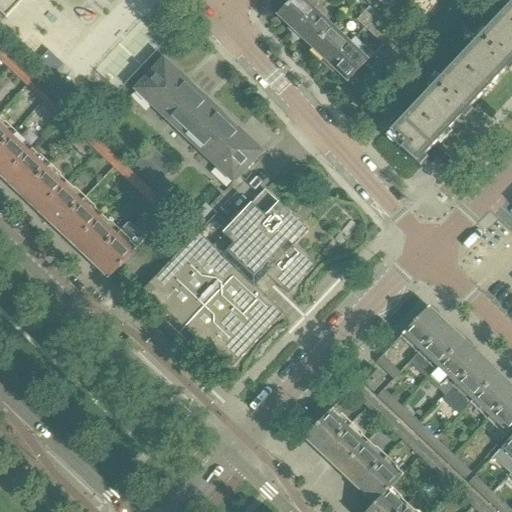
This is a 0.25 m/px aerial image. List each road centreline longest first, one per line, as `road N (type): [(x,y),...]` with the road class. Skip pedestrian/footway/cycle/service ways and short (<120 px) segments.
road 1 (residential): [(430,255),(219,18)]
road 2 (tertiary): [(228,456),(0,245)]
road 3 (residential): [(228,456),(430,255)]
road 4 (tertiary): [(0,391),(124,511)]
